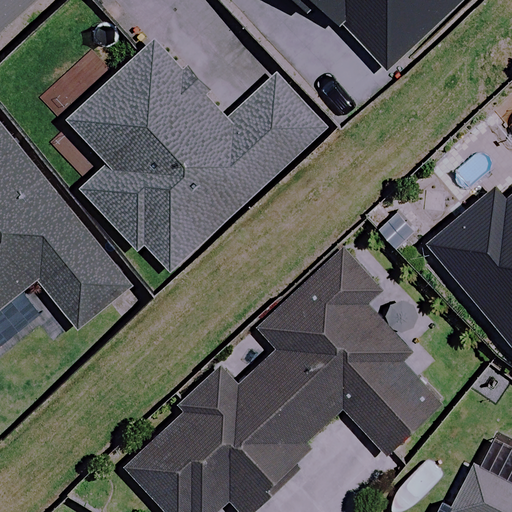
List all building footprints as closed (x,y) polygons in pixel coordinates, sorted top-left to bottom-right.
[(0,0),(0,37),(42,0),(0,0)] [(461,0),(299,0),(316,17),(327,6),(387,70),(461,0)] [(233,119),(162,40),(71,121),(111,165),(88,185),(169,276),(329,133),(280,78),(233,119)] [(130,289),(0,129),(0,311),(39,280),(80,330),(130,289)] [(511,199),(510,201),(499,188),(433,247),(511,335),(511,199)] [(344,412),(353,421),(391,457),(442,404),(404,368),(418,354),(372,310),(388,293),(338,246),(258,331),(279,351),(246,386),(225,366),(123,473),(163,511),(217,511),(228,501),(239,511),(266,511),(320,456),(311,447),(344,412)] [(511,511),(511,483),(479,469),(460,511),(511,511)]
